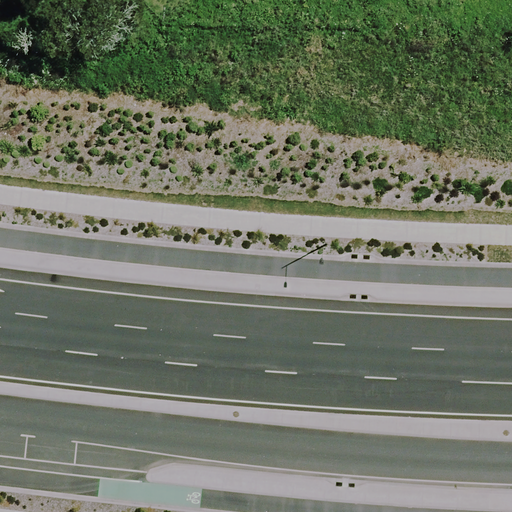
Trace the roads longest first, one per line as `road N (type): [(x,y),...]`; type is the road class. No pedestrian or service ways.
road 1 (unclassified): [(511,462),(421,460),(0,414)]
road 2 (unclassified): [(0,326),(176,347),(511,364)]
